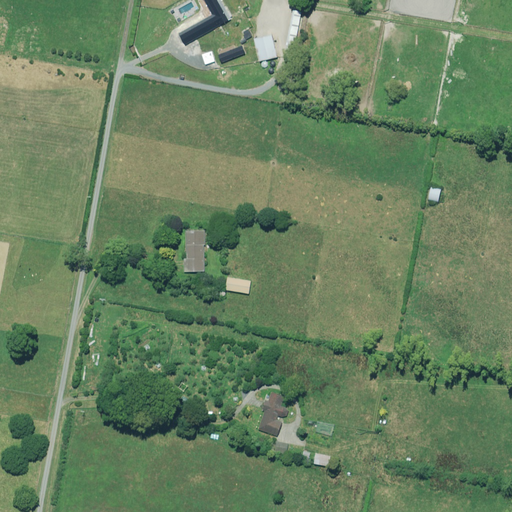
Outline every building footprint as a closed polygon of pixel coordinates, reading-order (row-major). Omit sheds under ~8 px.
[(233,19),(222,0),(220,0),(209,7),(213,15),(189,29),(196,40),(233,19)] [(303,11),(294,9),(288,45),(297,46),(303,11)] [(253,36),(249,30),(244,33),(249,39),(253,36)] [(278,58),(273,35),(255,39),(261,62),(278,58)] [(246,54),(243,46),(219,55),(223,63),(246,54)] [(216,62),(213,53),(203,56),(207,65),(216,62)] [(443,189),(432,188),(430,201),(441,203),(443,189)] [(206,272),(205,231),(187,231),(187,259),(185,259),(185,272),(206,272)] [(252,282),(229,278),(227,290),(250,294),(252,282)] [(286,399),(270,393),(263,412),(265,413),(259,430),(278,437),(284,422),(277,420),(279,416),(286,418),(290,408),(283,406),(286,399)] [(221,426),(223,417),(215,416),(213,425),(221,426)] [(290,445),(274,441),(271,451),(288,455),(290,445)] [(331,457),(317,454),(315,464),(329,467),(331,457)]
